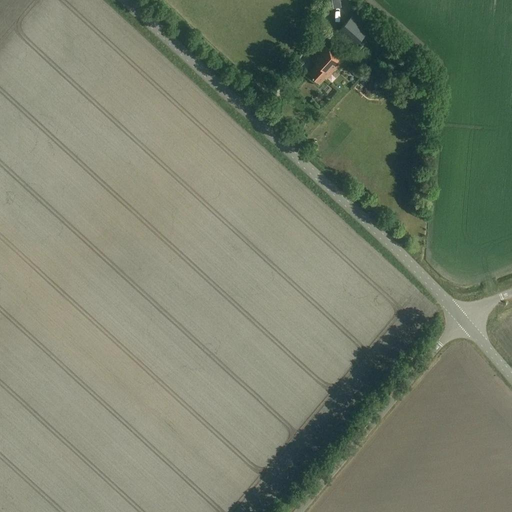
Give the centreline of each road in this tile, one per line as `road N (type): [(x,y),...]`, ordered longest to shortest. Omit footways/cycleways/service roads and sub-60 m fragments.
road 1 (tertiary): [(462,319),(125,0)]
road 2 (unclassified): [(300,511),(462,319)]
